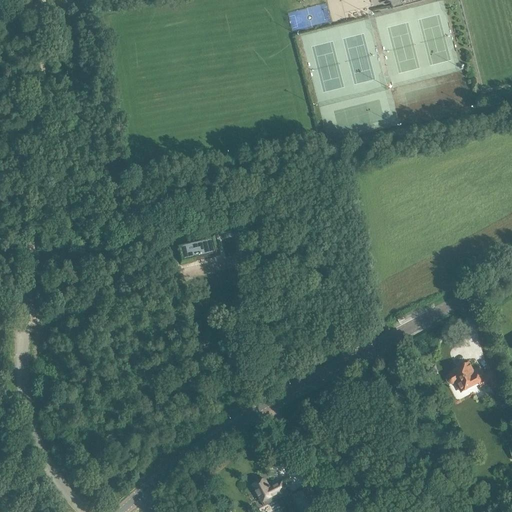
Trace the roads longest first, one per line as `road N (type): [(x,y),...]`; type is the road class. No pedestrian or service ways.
road 1 (residential): [(121,511),(197,446),(511,273)]
road 2 (track): [(27,306),(40,0)]
road 3 (unclassified): [(82,511),(27,422),(27,306)]
